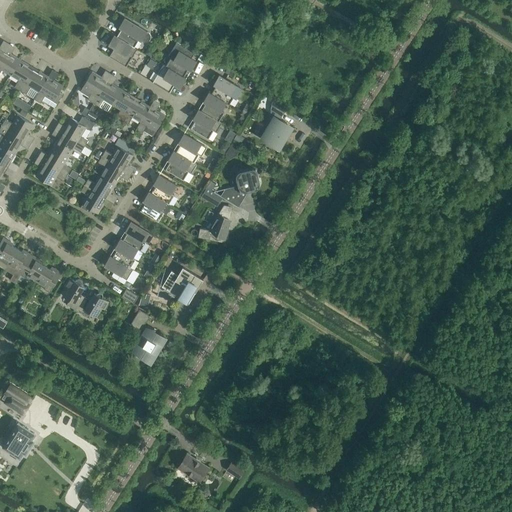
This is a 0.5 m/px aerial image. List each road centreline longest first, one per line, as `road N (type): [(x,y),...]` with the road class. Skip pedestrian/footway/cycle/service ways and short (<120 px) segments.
road 1 (unknown): [(511,48),(479,27),(455,27),(385,128),(384,151),(357,176),(296,269),(309,290),(404,356),(312,511)]
road 2 (unclassified): [(157,432),(436,0)]
road 3 (residential): [(0,216),(86,267),(185,108)]
road 4 (residential): [(0,346),(20,347),(157,432)]
road 5 (residential): [(0,210),(80,74)]
